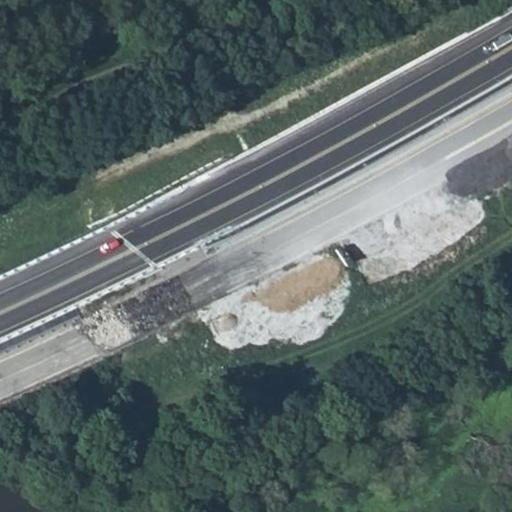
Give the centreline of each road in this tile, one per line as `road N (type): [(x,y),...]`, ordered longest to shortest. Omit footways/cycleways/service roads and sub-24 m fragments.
road 1 (trunk): [(511,46),(286,174),(0,309)]
road 2 (trunk): [(0,375),(302,237),(511,121)]
